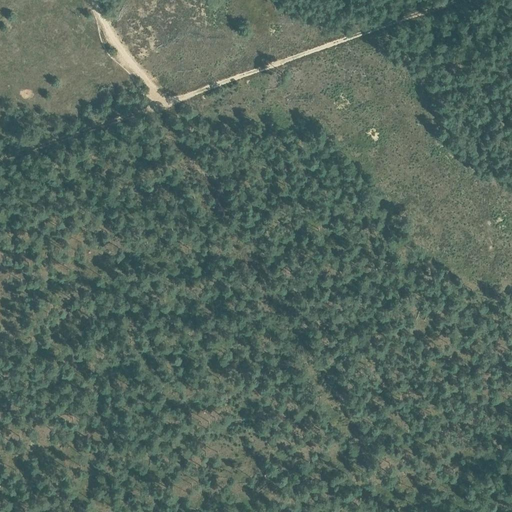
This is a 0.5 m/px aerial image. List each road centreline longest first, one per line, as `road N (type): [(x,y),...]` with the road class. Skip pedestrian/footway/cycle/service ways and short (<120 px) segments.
road 1 (track): [(159,103),(457,0)]
road 2 (track): [(90,0),(159,103),(0,158)]
